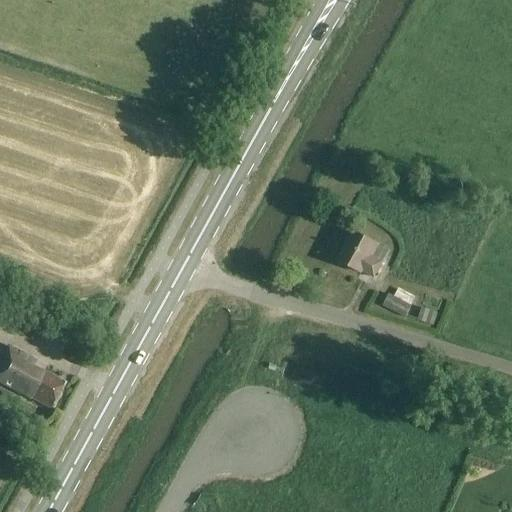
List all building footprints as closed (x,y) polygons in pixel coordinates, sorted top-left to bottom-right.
[(352,234),(337,263),(360,275),(360,273),(373,280),(387,252),(352,234)] [(389,296),(383,306),(403,318),(414,299),(397,290),(393,298),(389,296)] [(437,313),(420,308),(418,323),(434,327),(437,313)] [(52,318),(51,338),(64,339),(66,318),(52,318)] [(7,348),(0,360),(0,383),(49,410),(63,385),(32,368),(35,363),(7,348)] [(379,481),(388,456),(360,447),(352,472),(339,468),(324,511),(361,511),(372,479),(379,481)]
